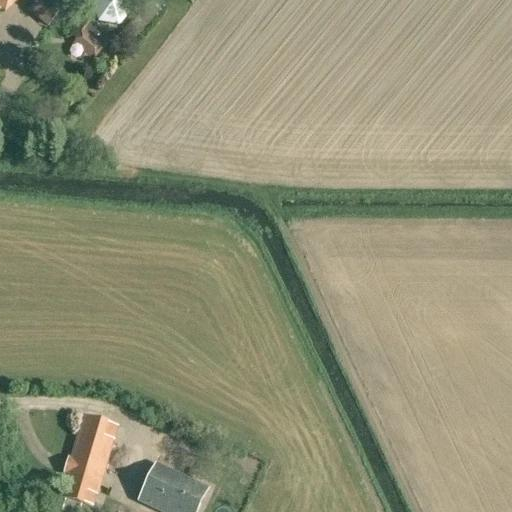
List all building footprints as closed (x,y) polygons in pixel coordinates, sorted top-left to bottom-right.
[(0,0),(0,12),(12,0),(0,0)] [(48,30),(68,5),(62,0),(37,0),(27,12),(48,30)] [(92,57),(102,43),(91,34),(95,28),(83,19),(69,36),(92,57)] [(92,510),(118,427),(83,417),(60,499),(92,510)] [(159,511),(196,511),(207,490),(157,467),(140,503),(159,511)]
